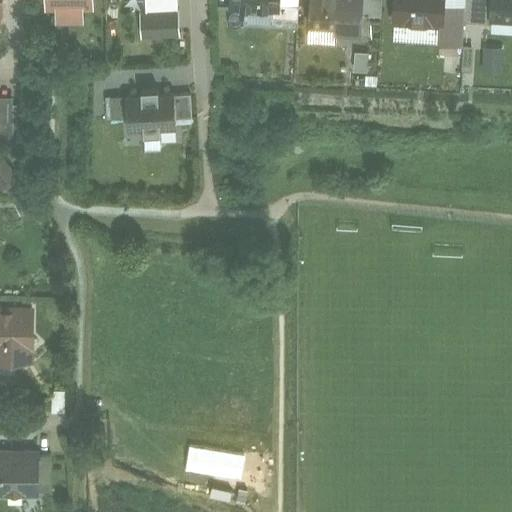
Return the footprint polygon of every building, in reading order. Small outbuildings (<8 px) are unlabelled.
[(94,8),(93,0),(47,0),(47,9),(94,8)] [(179,38),(176,0),(145,0),(146,12),(142,13),(143,39),(179,38)] [(298,1),(279,0),(279,6),(274,6),(274,14),(298,14),(298,1)] [(310,0),(309,21),(333,22),(332,27),(359,29),(361,10),(361,0),(310,0)] [(361,0),(361,10),(380,12),(380,0),(361,0)] [(393,0),(393,15),(441,18),(443,0),(442,0),(393,0)] [(465,2),(443,0),(441,18),(440,40),(463,42),(464,16),(465,2)] [(465,0),(465,2),(464,16),(488,18),(489,12),(489,0),(465,0)] [(511,0),(489,0),(489,12),(511,13),(511,0)] [(503,68),(503,43),(484,43),(483,68),(503,68)] [(354,67),(367,67),(367,48),(354,48),(354,67)] [(178,126),(176,95),(124,97),(125,129),(178,126)] [(0,142),(10,143),(10,141),(24,141),(24,106),(11,106),(11,99),(0,99),(0,142)] [(351,142),(351,162),(381,162),(381,142),(351,142)] [(0,194),(18,182),(2,161),(0,162),(0,194)] [(0,364),(30,364),(30,306),(0,306),(0,364)] [(64,416),(64,392),(50,392),(49,416),(64,416)] [(0,496),(37,497),(37,492),(38,456),(38,450),(0,449),(0,496)] [(49,456),(38,456),(37,492),(49,492),(49,456)]
